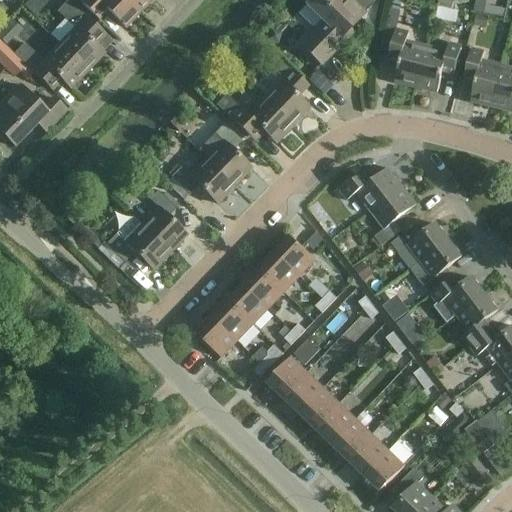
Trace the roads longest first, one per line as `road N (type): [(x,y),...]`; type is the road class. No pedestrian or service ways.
road 1 (residential): [(134,339),(328,142),(394,126)]
road 2 (residential): [(0,198),(194,0)]
road 3 (residential): [(309,511),(134,339)]
road 4 (residential): [(511,275),(394,126)]
road 5 (residential): [(134,339),(0,210)]
road 6 (residential): [(394,126),(511,154)]
